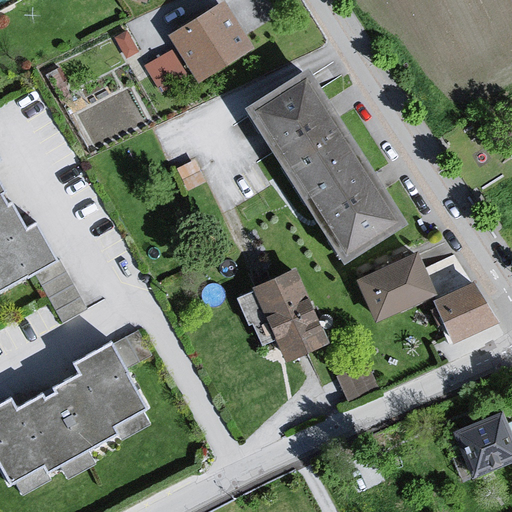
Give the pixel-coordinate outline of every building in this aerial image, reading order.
[(0,0),(0,13),(25,0),(0,0)] [(225,4),(171,38),(201,85),(255,51),(225,4)] [(139,52),(128,31),(116,38),(127,58),(139,52)] [(192,80),(173,50),(146,67),(165,97),(192,80)] [(312,72),(249,111),(347,268),(411,228),(312,72)] [(0,158),(0,295),(36,276),(60,263),(39,225),(28,231),(0,180),(0,166),(3,164),(0,158)] [(195,161),(178,169),(189,192),(206,183),(195,161)] [(511,181),(480,201),(497,229),(511,220),(511,181)] [(420,255),(358,283),(377,324),(439,297),(420,255)] [(88,309),(60,263),(36,276),(63,323),(88,309)] [(298,273),(256,292),(289,364),(330,346),(298,273)] [(434,304),(455,347),(500,325),(476,285),(434,304)] [(138,332),(114,345),(127,369),(151,356),(138,332)] [(114,345),(76,366),(83,378),(18,413),(13,403),(0,410),(0,463),(13,487),(47,468),(51,475),(121,437),(117,431),(151,413),(127,369),(114,345)] [(369,364),(337,376),(346,397),(378,385),(369,364)] [(511,440),(498,406),(450,424),(468,470),(511,453),(511,440)]
